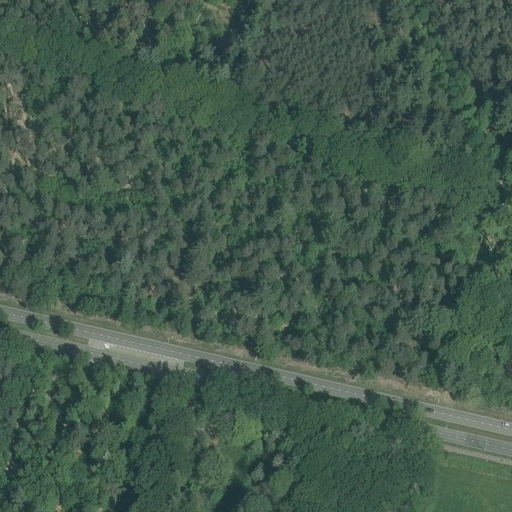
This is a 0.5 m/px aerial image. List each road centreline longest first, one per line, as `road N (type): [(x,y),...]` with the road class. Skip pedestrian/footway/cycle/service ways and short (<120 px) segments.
road 1 (secondary): [(102,357),(511,451)]
road 2 (secondary): [(511,429),(107,336)]
